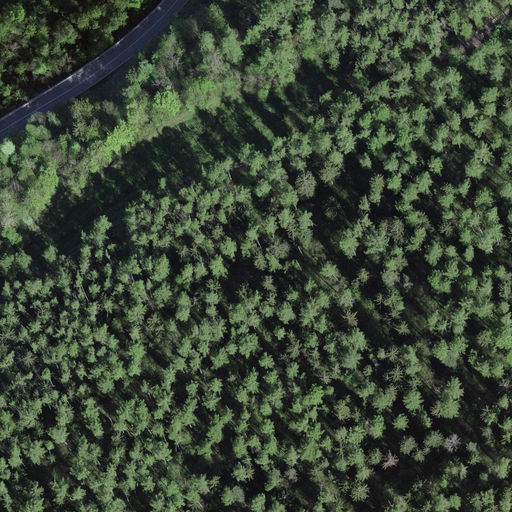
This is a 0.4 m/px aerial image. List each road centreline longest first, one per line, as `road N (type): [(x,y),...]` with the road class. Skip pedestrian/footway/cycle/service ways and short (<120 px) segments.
road 1 (track): [(0,299),(182,190),(511,18)]
road 2 (secondary): [(0,132),(117,57),(177,0)]
